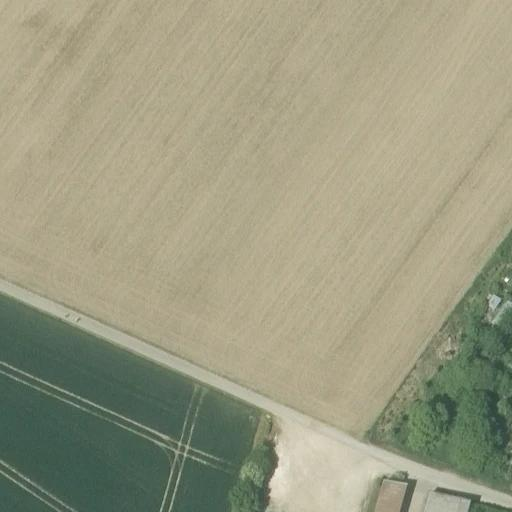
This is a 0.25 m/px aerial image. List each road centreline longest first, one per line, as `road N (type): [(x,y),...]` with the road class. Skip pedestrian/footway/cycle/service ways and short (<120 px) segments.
road 1 (track): [(356,447),(0,286)]
road 2 (residential): [(511,501),(356,447)]
